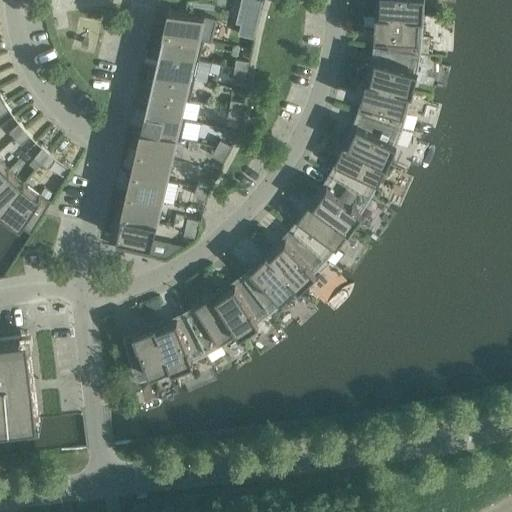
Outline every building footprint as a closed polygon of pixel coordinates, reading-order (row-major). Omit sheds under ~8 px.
[(242,0),(237,23),(242,24),(239,34),(253,38),(262,0),(242,0)] [(377,0),(377,4),(376,13),(424,15),(425,0),(377,0)] [(169,8),(164,30),(199,38),(204,16),(169,8)] [(424,15),(376,13),(376,21),(376,28),(378,28),(378,34),(377,45),(374,45),(374,46),(422,53),(422,52),(418,52),(419,38),(423,38),(423,37),(424,15)] [(202,39),(199,38),(164,30),(160,50),(198,59),(202,39)] [(422,53),(374,46),(374,47),(376,48),(374,59),(373,65),(371,64),(369,71),(367,79),(413,90),(418,69),(419,68),(415,67),(417,53),(421,54),(422,53)] [(198,59),(160,50),(155,70),(193,79),(198,59)] [(236,59),(235,67),(248,69),(249,61),(236,59)] [(248,69),(235,67),(234,76),(246,78),(248,69)] [(193,79),(155,70),(150,90),(186,98),(189,99),(193,79)] [(413,90),(367,79),(365,87),(363,94),(365,94),(364,101),(361,111),(358,110),(358,111),(403,127),(404,126),(400,125),(404,112),(408,113),(408,111),(413,90)] [(186,98),(150,90),(146,110),(181,118),(186,98)] [(231,99),(230,108),(242,110),(244,101),(231,99)] [(0,116),(10,110),(5,102),(0,105),(0,116)] [(242,110),(230,108),(228,117),(241,119),(242,110)] [(184,119),(181,118),(146,110),(141,130),(176,138),(180,138),(184,119)] [(403,127),(358,111),(358,113),(360,113),(356,124),(353,130),(351,129),(348,135),(345,142),(388,162),(398,141),(394,140),(399,127),(403,128),(403,127)] [(25,129),(20,122),(10,131),(16,138),(25,129)] [(31,136),(25,129),(16,138),(22,144),(31,136)] [(176,138),(141,130),(136,151),(172,159),(176,138)] [(220,139),(216,147),(228,153),(232,145),(220,139)] [(388,162),(345,142),(341,150),(339,156),(341,157),(338,163),(333,173),(331,171),(330,173),(372,197),(372,196),(369,194),(375,181),(379,183),(388,162)] [(50,153),(43,147),(35,157),(42,162),(50,153)] [(228,153),(216,147),(212,155),(224,161),(228,153)] [(172,159),(136,151),(132,172),(167,180),(172,159)] [(57,158),(50,153),(42,162),(49,168),(57,158)] [(0,180),(11,169),(0,157),(0,180)] [(26,182),(11,169),(0,180),(0,208),(3,211),(26,182)] [(167,180),(132,172),(127,193),(162,201),(167,180)] [(372,197),(330,173),(329,174),(331,175),(326,184),(322,189),(320,188),(316,194),(316,193),(311,200),(350,228),(363,209),(360,207),(368,195),(371,197),(372,197)] [(200,178),(197,187),(209,191),(212,183),(200,178)] [(42,194),(26,182),(3,211),(21,225),(33,232),(52,201),(42,194)] [(209,191),(197,187),(194,195),(206,199),(209,191)] [(162,201),(127,193),(122,214),(157,222),(162,201)] [(350,228),(311,200),(306,207),(307,207),(303,213),(304,214),(300,219),(294,228),(292,226),(291,227),(327,259),(328,258),(325,255),(334,244),(337,247),(338,246),(350,228)] [(157,222),(122,214),(117,236),(138,241),(137,245),(147,247),(148,243),(152,244),(157,222)] [(188,217),(186,226),(199,228),(200,220),(188,217)] [(199,228),(186,226),(184,235),(197,237),(199,228)] [(327,259),(291,227),(290,228),(292,230),(285,238),(280,242),(278,241),(273,245),(267,251),(300,286),(317,270),(314,267),(324,257),(327,259)] [(300,286),(267,251),(261,257),(257,261),(258,263),(253,268),(245,275),(244,273),(243,274),(272,311),(273,311),(271,308),(281,298),(284,301),(300,286)] [(272,311),(243,274),(242,274),(243,276),(234,283),(229,286),(227,284),(222,288),(215,292),(241,333),(260,320),(258,317),(269,309),(272,312),(272,311)] [(241,333),(215,292),(208,297),(202,301),(203,303),(198,306),(188,312),(187,310),(186,310),(208,353),(209,352),(207,349),(219,342),(222,345),(241,333)] [(208,353),(186,310),(185,311),(186,313),(176,317),(170,320),(169,318),(163,320),(155,323),(173,368),(195,359),(193,355),(206,350),(208,353)] [(173,368),(155,323),(148,327),(142,329),(142,331),(136,334),(126,337),(125,335),(123,336),(137,382),(139,381),(137,377),(151,373),(152,376),(173,368)] [(38,413),(28,335),(0,338),(0,426),(29,423),(28,415),(38,413)] [(143,401),(140,391),(131,394),(135,404),(143,401)]
